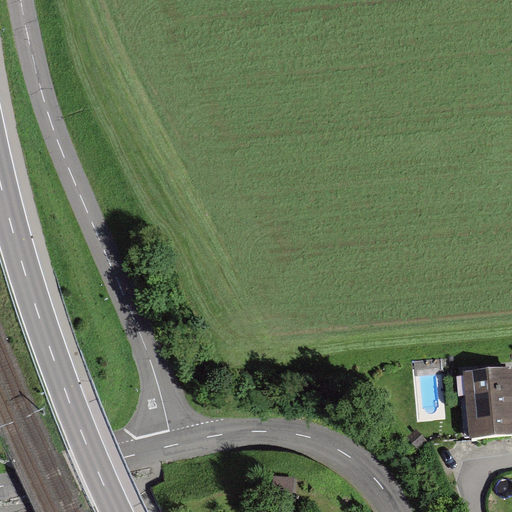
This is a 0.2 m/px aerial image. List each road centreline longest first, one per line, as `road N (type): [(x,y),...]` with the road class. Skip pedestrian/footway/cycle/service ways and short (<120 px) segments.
road 1 (unclassified): [(176,445),(138,327),(55,134),(21,0)]
road 2 (tertiary): [(0,178),(37,310),(117,511)]
road 3 (unclassified): [(176,445),(256,432),(313,440),(371,474),(397,511)]
road 4 (unclassified): [(0,487),(176,445)]
